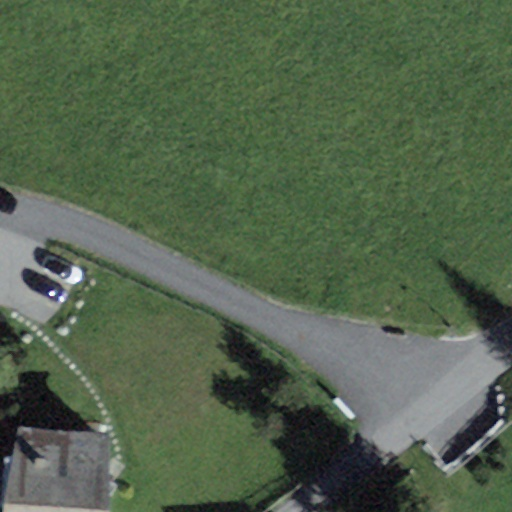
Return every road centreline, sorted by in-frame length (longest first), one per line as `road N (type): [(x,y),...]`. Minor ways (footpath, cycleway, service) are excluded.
road 1 (residential): [(0,204),(96,237),(429,403)]
road 2 (residential): [(293,511),(429,403)]
